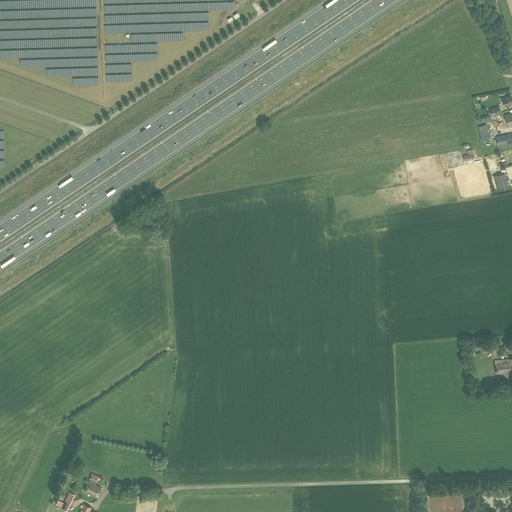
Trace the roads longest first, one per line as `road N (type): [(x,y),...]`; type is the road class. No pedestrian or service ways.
road 1 (motorway): [(0,260),(384,0)]
road 2 (motorway): [(346,0),(0,233)]
road 3 (unclassified): [(167,491),(511,478)]
road 4 (unclassified): [(91,130),(284,0)]
